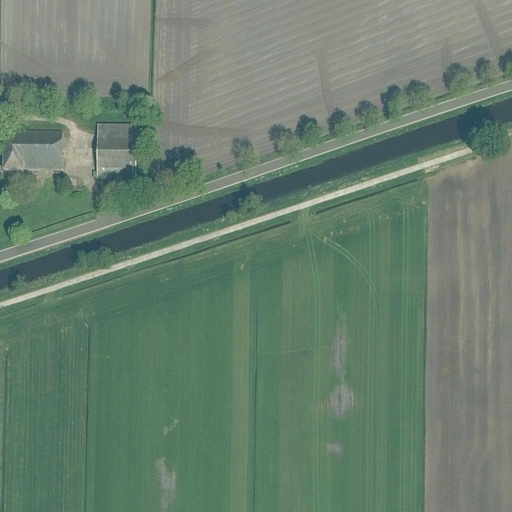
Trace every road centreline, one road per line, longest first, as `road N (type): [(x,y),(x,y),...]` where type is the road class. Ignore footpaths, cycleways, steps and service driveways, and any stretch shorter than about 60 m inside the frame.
road 1 (unclassified): [(0,306),(511,135)]
road 2 (unclassified): [(0,257),(511,86)]
